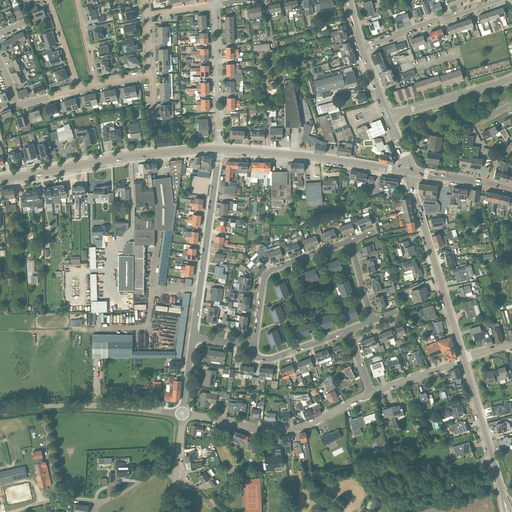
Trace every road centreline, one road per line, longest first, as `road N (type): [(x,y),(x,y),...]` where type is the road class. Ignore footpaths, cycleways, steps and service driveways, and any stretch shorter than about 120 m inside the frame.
road 1 (secondary): [(218,149),(0,180)]
road 2 (residential): [(182,413),(279,431),(371,394)]
road 3 (tertiary): [(463,359),(408,171)]
road 4 (secondary): [(408,171),(218,149)]
road 5 (residential): [(192,337),(218,149)]
road 6 (residential): [(350,240),(268,271),(253,345)]
road 7 (tertiary): [(503,500),(463,359)]
road 8 (residential): [(361,49),(499,0)]
road 9 (residential): [(218,149),(215,4)]
road 10 (unclassified): [(182,413),(42,406)]
road 11 (residential): [(56,500),(102,502),(150,474),(176,473)]
